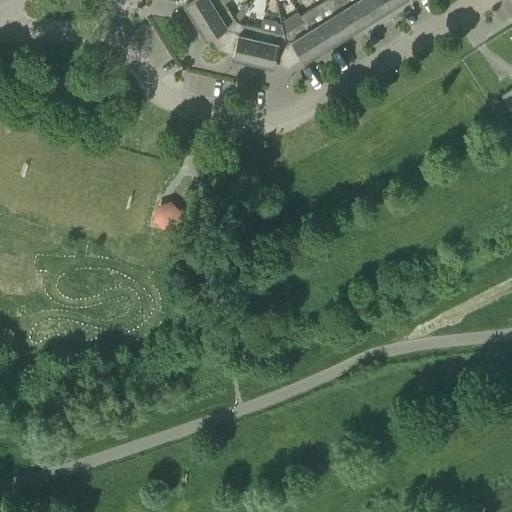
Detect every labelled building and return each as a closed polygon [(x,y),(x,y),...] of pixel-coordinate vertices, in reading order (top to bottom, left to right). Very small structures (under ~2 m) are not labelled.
[(221,0),(189,0),(184,3),(196,21),(223,4),(221,0)] [(323,0),(318,4),(339,38),(356,28),(338,0),(323,0)] [(338,0),(356,28),(372,17),(361,0),(338,0)] [(361,0),(372,17),(390,6),(386,0),(361,0)] [(223,4),(196,21),(207,39),(211,36),(219,48),(247,4),(245,3),(232,18),(223,4)] [(247,4),(219,48),(234,51),(233,57),(253,61),(264,18),(245,12),(249,6),(247,4)] [(301,14),(322,49),(339,38),(318,4),(301,14)] [(285,30),(301,56),(304,60),(322,49),(301,14),(297,17),(300,21),(285,30)] [(264,18),(253,61),(273,66),(274,60),(288,63),(301,56),(285,30),(283,32),(282,23),(264,18)] [(511,87),(506,92),(503,94),(511,108),(511,87)]
